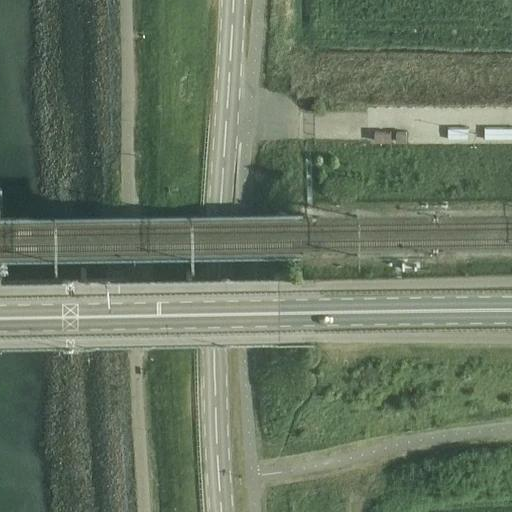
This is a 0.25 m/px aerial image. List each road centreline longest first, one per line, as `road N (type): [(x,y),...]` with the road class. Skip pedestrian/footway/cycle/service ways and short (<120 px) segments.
road 1 (tertiary): [(222,511),(215,373),(231,0)]
road 2 (primary): [(0,314),(273,311)]
road 3 (primary): [(511,313),(273,311)]
